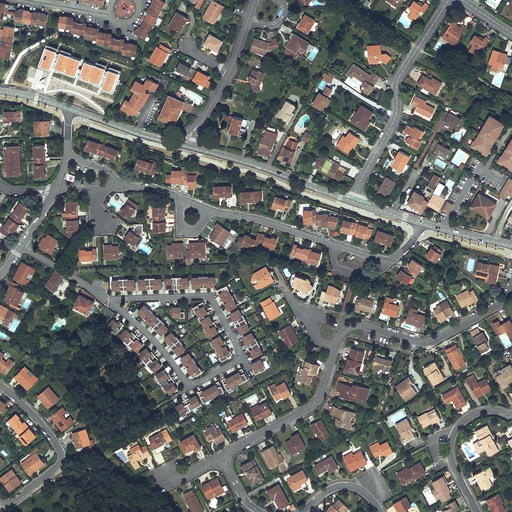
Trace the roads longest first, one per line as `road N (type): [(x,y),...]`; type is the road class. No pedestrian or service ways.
road 1 (residential): [(108,300),(196,383),(238,353),(213,301),(125,298)]
road 2 (residential): [(351,201),(395,117),(399,75),(448,0)]
road 3 (residential): [(335,346),(345,330),(361,325),(431,341),(497,306),(511,287)]
road 4 (residential): [(0,502),(11,502),(61,460),(55,442),(0,386)]
road 5 (secondary): [(351,201),(190,147)]
road 6 (residential): [(221,455),(318,400),(335,346)]
road 7 (residential): [(511,417),(485,410),(451,439),(451,463),(476,511)]
road 8 (residential): [(334,244),(207,210)]
